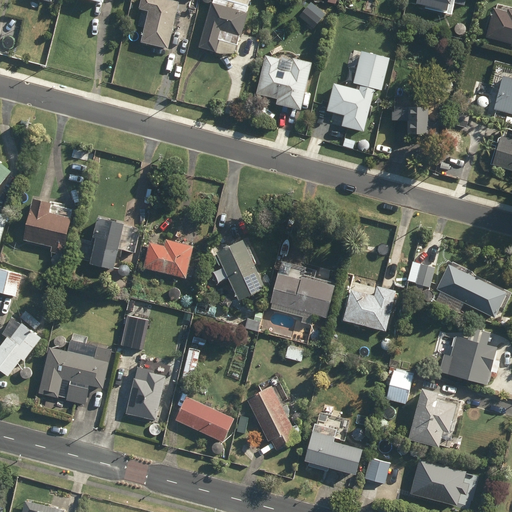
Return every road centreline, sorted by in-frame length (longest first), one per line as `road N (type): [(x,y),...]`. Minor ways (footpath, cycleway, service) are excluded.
road 1 (residential): [(0,87),(511,225)]
road 2 (residential): [(287,511),(0,435)]
